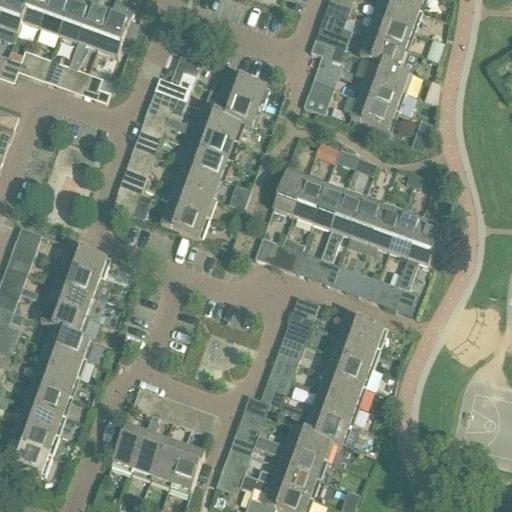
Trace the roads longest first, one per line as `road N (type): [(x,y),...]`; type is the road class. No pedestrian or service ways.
road 1 (residential): [(188,284),(110,251),(98,232),(127,127)]
road 2 (residential): [(428,338),(293,287),(282,317)]
road 3 (residential): [(73,511),(117,394),(145,379)]
road 4 (residential): [(295,62),(170,14)]
road 5 (residential): [(127,127),(170,14)]
